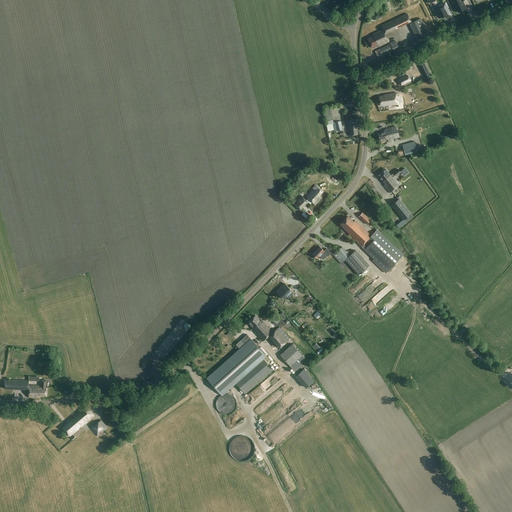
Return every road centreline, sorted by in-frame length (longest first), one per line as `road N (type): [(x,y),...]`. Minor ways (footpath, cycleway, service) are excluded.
road 1 (unclassified): [(0,401),(59,401),(172,374),(356,181),(365,154),(357,79)]
road 2 (track): [(185,360),(227,432),(251,426),(290,511)]
road 3 (residential): [(357,79),(511,3)]
road 4 (track): [(410,292),(511,388)]
